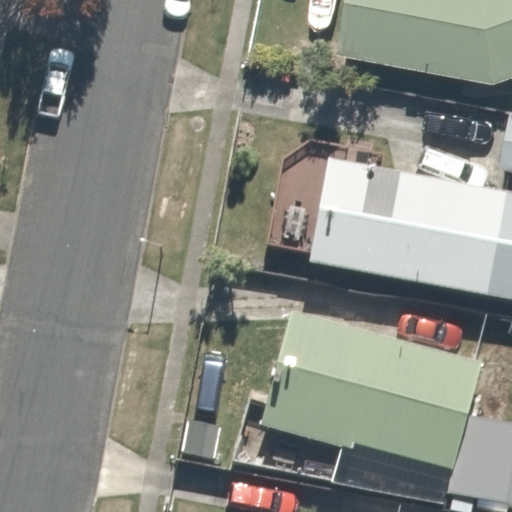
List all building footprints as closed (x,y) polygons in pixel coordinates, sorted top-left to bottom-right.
[(511,0),(346,0),(337,58),(490,82),(511,74),(511,0)] [(511,115),(509,115),(499,175),(511,176),(511,115)] [(511,206),(321,167),(300,269),(511,312),(511,206)] [(469,363),(281,317),(253,432),(441,478),(469,363)] [(511,511),(511,432),(455,425),(443,507),(477,511),(511,511)]
